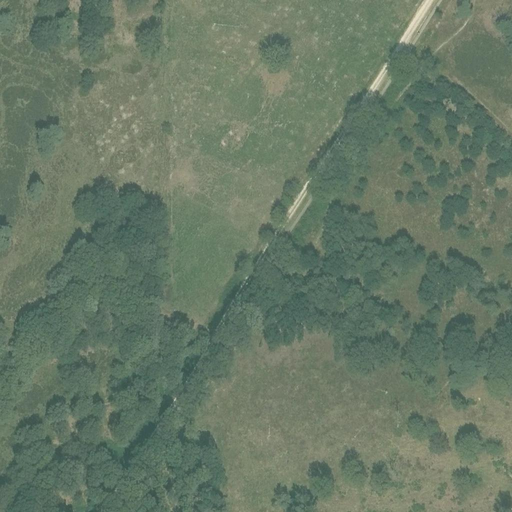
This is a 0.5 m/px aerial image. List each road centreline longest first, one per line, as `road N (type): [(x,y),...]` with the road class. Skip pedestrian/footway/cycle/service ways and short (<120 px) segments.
road 1 (unknown): [(479,0),(469,26),(392,104),(326,213),(320,241),(270,287),(129,511)]
road 2 (track): [(430,0),(103,511)]
